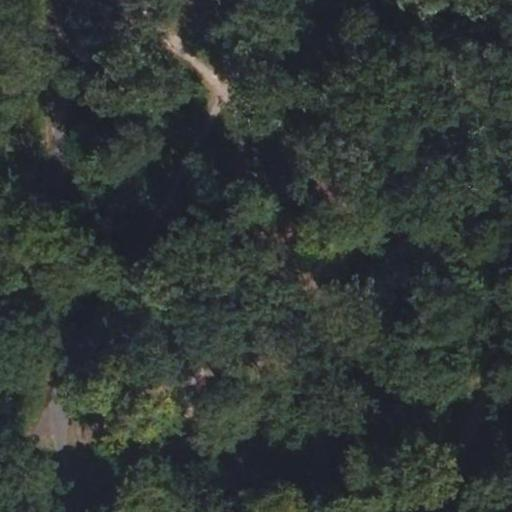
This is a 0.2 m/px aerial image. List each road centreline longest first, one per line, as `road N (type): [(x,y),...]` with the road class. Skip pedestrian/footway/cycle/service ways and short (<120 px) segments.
road 1 (track): [(315,0),(41,511)]
road 2 (track): [(81,511),(70,0)]
